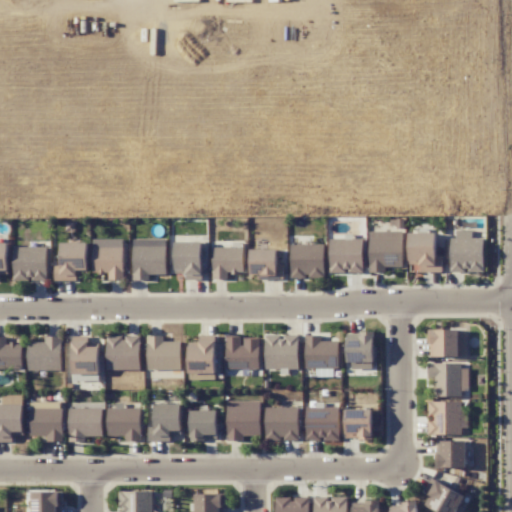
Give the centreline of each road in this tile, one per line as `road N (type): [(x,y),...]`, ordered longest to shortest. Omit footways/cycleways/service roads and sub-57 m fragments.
road 1 (residential): [(511,306),(0,310)]
road 2 (residential): [(0,468),(397,465)]
road 3 (residential): [(397,465),(396,307)]
